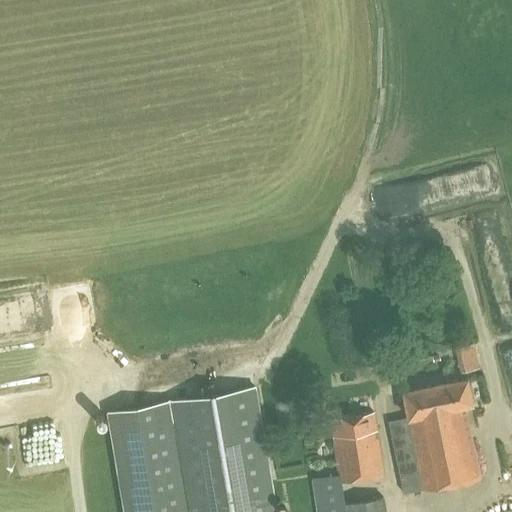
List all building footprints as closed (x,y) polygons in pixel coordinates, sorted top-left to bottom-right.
[(482,361),(480,336),(464,337),(466,362),(482,361)] [(388,421),(403,492),(479,477),(465,404),(473,403),(467,377),(403,390),(408,417),(388,421)] [(125,511),(275,511),(256,387),(108,410),(125,511)] [(331,417),(340,480),(383,474),(375,411),(331,417)] [(293,450),(292,417),(268,418),(269,451),(293,450)] [(58,464),(55,447),(30,451),(33,468),(58,464)] [(317,506),(318,511),(386,511),(384,496),(317,506)]
